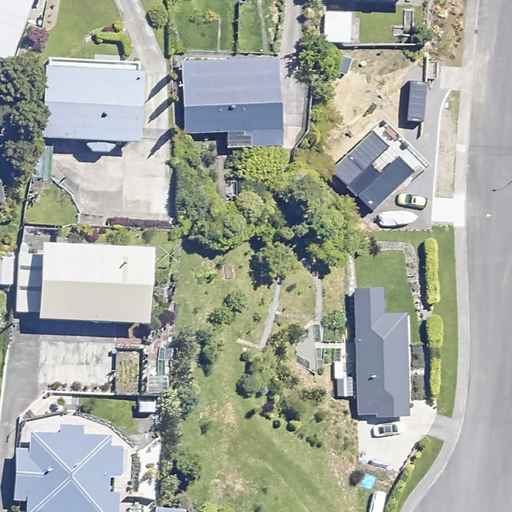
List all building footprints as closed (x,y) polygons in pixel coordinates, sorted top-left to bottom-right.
[(40,0),(0,0),(0,55),(21,3),(41,3),(40,0)] [(247,0),(158,0),(164,49),(253,38),(247,0)] [(401,0),(323,0),(323,10),(402,8),(401,0)] [(349,12),(326,12),(326,44),(349,44),(349,12)] [(263,54),(167,66),(179,161),(275,149),(263,54)] [(121,140),(118,55),(29,59),(33,144),(121,140)] [(142,249),(3,237),(0,275),(0,318),(135,330),(142,249)] [(377,294),(361,294),(365,373),(382,372),(384,413),(404,412),(399,318),(378,319),(377,294)] [(119,336),(15,327),(7,414),(111,423),(119,336)] [(166,376),(144,374),(142,396),(164,398),(166,376)] [(104,511),(111,443),(10,435),(3,511),(104,511)]
